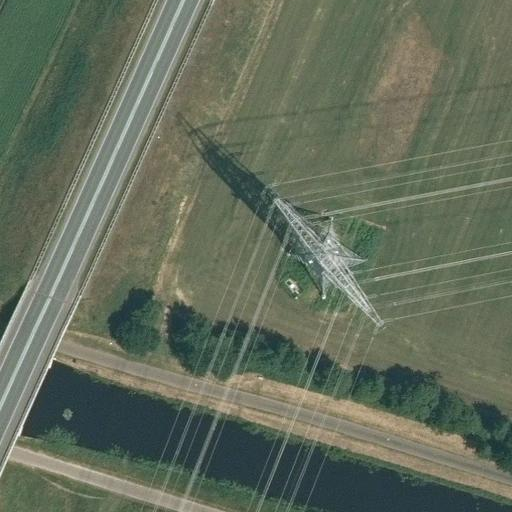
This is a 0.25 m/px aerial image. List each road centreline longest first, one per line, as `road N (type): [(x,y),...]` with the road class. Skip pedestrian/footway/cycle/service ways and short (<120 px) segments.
road 1 (track): [(511,484),(0,328)]
road 2 (trunk): [(0,422),(185,0)]
road 3 (unclassified): [(198,511),(0,449)]
